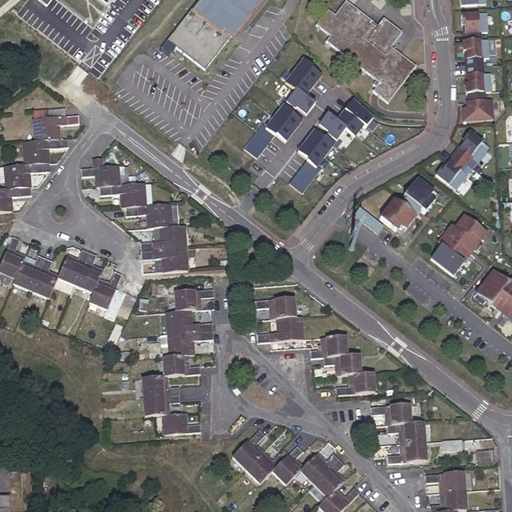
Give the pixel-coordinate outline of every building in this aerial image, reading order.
[(198,0),(166,42),(204,71),(231,36),(228,34),(236,25),(241,28),(262,0),(198,0)] [(329,11),(316,26),(331,38),(327,42),(373,80),(367,88),(387,105),(416,68),(391,48),(403,34),(385,19),(378,27),(347,2),(335,16),(329,11)] [(466,43),(482,41),(481,34),(489,34),(487,15),(461,17),(462,27),(465,26),(466,43)] [(489,41),(463,43),(464,53),(466,53),(467,69),(483,68),(483,60),(490,59),(489,41)] [(312,69),(303,61),(286,84),(295,91),(287,102),(283,99),(278,106),(282,109),(266,129),(263,126),(244,150),(256,160),(275,137),(285,144),(301,123),(291,115),(296,109),(306,117),(314,106),(304,99),(321,78),(311,70),(312,69)] [(483,68),(467,69),(469,85),(466,85),(466,95),(469,95),(485,94),(493,94),(491,75),(484,76),(483,68)] [(485,94),(469,95),(470,103),(467,103),(467,109),(470,109),(470,111),(468,111),(465,112),(466,122),(495,120),(494,100),(486,101),(485,94)] [(372,121),(352,102),(336,123),(327,116),(318,127),(328,134),(323,140),(313,133),(297,153),(307,161),(288,185),(301,195),(320,171),(317,168),(332,148),(336,151),(341,144),(338,141),(346,131),(355,138),(363,127),(366,129),(372,121)] [(67,119),(66,112),(49,113),(50,120),(67,119)] [(80,118),(67,119),(50,120),(35,121),(36,143),(61,141),(60,127),(80,126),(80,118)] [(455,157),(466,166),(472,160),(479,165),(490,151),(469,135),(463,142),(465,144),(455,157)] [(61,141),(36,143),(23,144),(24,158),(25,166),(49,164),(48,151),(69,149),(68,141),(61,141)] [(466,166),(455,157),(444,171),(442,169),(437,176),(457,192),(468,178),(461,173),(466,166)] [(16,158),(16,167),(25,166),(24,158),(16,158)] [(102,160),(101,160),(92,161),(93,170),(102,170),(102,160)] [(466,166),(473,172),(479,165),(472,160),(466,166)] [(49,164),(25,166),(16,167),(5,168),(7,191),(31,189),(30,175),(51,173),(50,164),(49,164)] [(102,170),(93,170),(81,171),(81,179),(96,178),(96,188),(99,188),(119,187),(118,169),(102,170)] [(433,194),(417,181),(404,199),(405,201),(421,213),(424,215),(435,202),(430,198),(433,194)] [(119,187),(99,188),(100,197),(120,196),(121,209),(125,209),(145,208),(144,186),(119,187)] [(31,189),(7,191),(0,191),(0,213),(12,212),(11,198),(31,197),(32,196),(31,189)] [(430,198),(435,202),(438,198),(433,194),(430,198)] [(405,201),(400,208),(416,220),(421,213),(405,201)] [(400,208),(395,203),(381,221),(397,234),(400,230),(405,234),(416,220),(400,208)] [(145,208),(125,209),(125,218),(147,217),(147,231),(159,230),(172,229),(170,207),(145,208)] [(360,210),(354,218),(378,236),(384,228),(360,210)] [(446,242),(441,248),(432,261),(454,277),(464,265),(461,263),(465,259),(455,251),(461,243),(471,251),(475,246),(477,248),(486,235),(465,218),(455,231),(452,228),(443,240),(446,242)] [(185,250),(184,228),(178,229),(172,229),(159,230),(160,244),(140,245),(140,253),(185,250)] [(400,230),(397,234),(402,238),(405,234),(400,230)] [(20,240),(12,237),(0,265),(0,272),(16,279),(23,262),(25,257),(15,253),(20,240)] [(461,243),(455,251),(465,259),(461,263),(464,265),(477,248),(475,246),(471,251),(461,243)] [(58,278),(58,279),(76,286),(89,254),(82,250),(77,261),(67,257),(58,278)] [(187,272),(185,250),(140,253),(141,261),(162,261),(162,273),(187,272)] [(89,254),(76,286),(93,294),(99,281),(103,272),(92,268),(97,257),(89,254)] [(16,279),(14,284),(31,291),(45,259),(38,256),(34,267),(23,262),(16,279)] [(45,259),(31,291),(49,299),(58,279),(58,278),(48,273),(52,262),(45,259)] [(99,281),(93,294),(89,303),(107,311),(122,276),(114,273),(109,286),(99,281)] [(494,273),(479,293),(491,302),(489,305),(497,312),(505,301),(511,305),(511,306),(504,317),(511,323),(511,283),(511,282),(509,285),(494,273)] [(213,299),(212,292),(175,294),(176,313),(186,313),(198,312),(197,301),(213,299)] [(491,302),(479,293),(477,296),(489,305),(491,302)] [(293,301),(254,303),(255,310),(269,309),(269,321),(276,320),(294,319),(293,301)] [(511,305),(505,301),(497,312),(504,317),(511,306),(511,305)] [(176,313),(165,314),(167,336),(212,334),(212,325),(186,326),(186,313),(176,313)] [(294,319),(276,320),(277,335),(256,336),(257,345),(270,344),(302,342),(301,319),(294,319)] [(212,334),(167,336),(168,359),(181,358),(188,358),(187,343),(213,342),(212,334)] [(322,353),(310,353),(311,361),(323,360),(346,359),(345,339),(321,341),(322,353)] [(199,377),(199,369),(181,369),(181,358),(168,359),(164,359),(165,379),(166,379),(199,377)] [(346,359),(323,360),(324,369),(335,368),(336,379),(349,378),(361,377),(360,358),(346,359)] [(361,377),(349,378),(349,390),(336,390),(336,397),(375,395),(374,377),(361,377)] [(165,379),(144,381),(144,401),(178,399),(178,391),(167,392),(166,379),(165,379)] [(178,399),(144,401),(145,420),(162,419),(168,418),(167,408),(179,407),(178,399)] [(409,407),(370,409),(371,417),(385,416),(385,427),(387,427),(410,426),(409,407)] [(184,417),(168,418),(162,419),(163,437),(200,435),(199,427),(185,428),(184,417)] [(387,436),(400,435),(400,446),(425,445),(423,425),(410,426),(387,427),(387,436)] [(231,460),(245,473),(261,457),(254,449),(265,437),(259,432),(231,460)] [(425,445),(400,446),(401,457),(388,458),(388,467),(426,465),(425,445)] [(276,470),(271,474),(285,488),(299,474),(303,471),(295,463),(303,455),(297,449),(284,462),(276,470)] [(245,473),(258,487),(271,474),(276,470),(284,462),(279,456),(270,466),(261,457),(245,473)] [(303,471),(299,474),(313,488),(339,462),(334,457),(325,465),(317,456),(303,471)] [(339,462),(313,488),(326,502),(335,492),(344,483),(336,476),(344,467),(339,462)] [(425,485),(440,484),(440,495),(441,495),(463,494),(462,475),(425,477),(425,485)] [(344,501),(335,492),(326,502),(318,510),(320,511),(342,511),(359,495),(353,490),(344,501)] [(441,495),(440,495),(441,506),(429,506),(429,511),(463,511),(463,494),(441,495)] [(0,511),(8,511),(9,498),(0,498),(0,511)]
